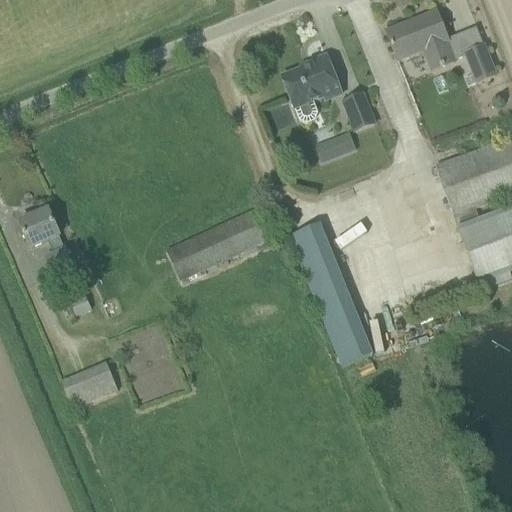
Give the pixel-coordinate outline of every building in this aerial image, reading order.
[(448,44),(437,15),(386,35),(398,64),(424,54),(432,74),(454,66),(446,45),(448,44)] [(498,80),(485,48),(463,57),(476,88),(498,80)] [(340,94),(326,59),(312,65),(314,69),(282,81),(299,124),(307,127),(315,124),(318,116),(313,105),(340,94)] [(374,128),(362,98),(344,106),(355,136),(374,128)] [(336,142),(342,159),(356,154),(349,136),(336,142)] [(511,276),(511,211),(479,223),(475,211),(511,198),(511,141),(435,170),(482,297),(511,286),(511,280),(511,277),(511,276)] [(258,213),(167,255),(180,284),(272,242),(258,213)] [(60,239),(49,214),(19,227),(30,252),(48,245),(53,258),(46,261),(52,276),(72,268),(66,253),(65,253),(59,240),(60,239)] [(371,364),(320,231),(291,244),(343,376),(371,364)] [(84,297),(74,302),(81,319),(92,314),(84,297)] [(74,411),(115,393),(104,367),(62,385),(74,411)] [(429,411),(395,420),(413,483),(447,473),(429,411)]
